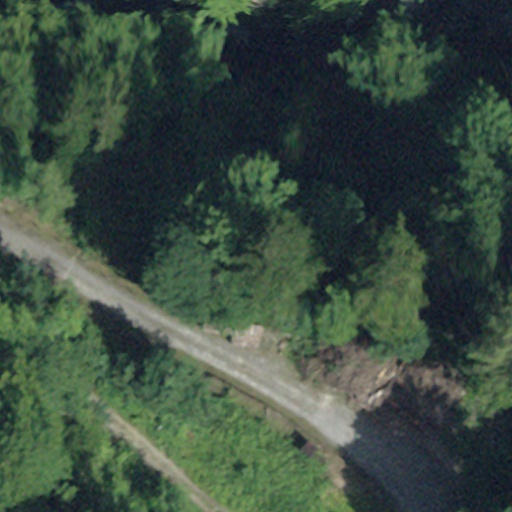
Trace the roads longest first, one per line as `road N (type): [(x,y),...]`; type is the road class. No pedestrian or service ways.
road 1 (track): [(436,511),(421,483),(346,420),(0,231)]
road 2 (track): [(217,511),(83,387),(0,335)]
